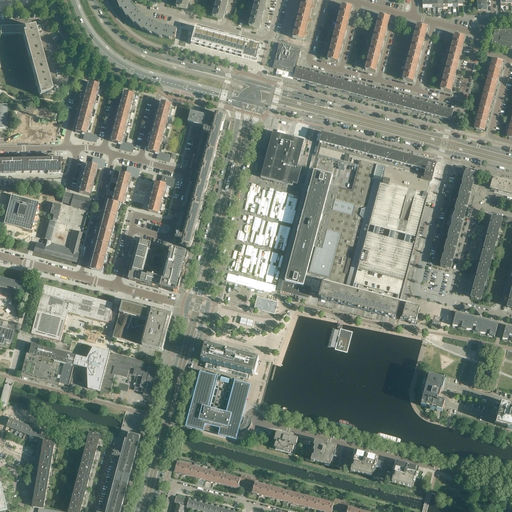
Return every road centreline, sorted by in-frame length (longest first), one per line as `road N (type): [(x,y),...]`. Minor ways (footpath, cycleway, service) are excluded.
road 1 (residential): [(511,505),(436,468),(257,420)]
road 2 (secondary): [(511,154),(256,84)]
road 3 (secondary): [(206,310),(257,104)]
road 4 (secondary): [(187,305),(136,511)]
road 5 (secondary): [(239,100),(187,305)]
road 6 (secondary): [(149,511),(206,310)]
road 7 (secondary): [(257,104),(450,153)]
road 8 (secondary): [(256,84),(135,48),(94,0)]
road 9 (residential): [(450,153),(417,284),(420,294),(450,303)]
road 10 (secondary): [(73,0),(87,33),(118,63),(201,91)]
road 11 (residential): [(79,277),(112,153)]
road 12 (residential): [(494,397),(490,414),(453,405),(445,384),(489,395)]
